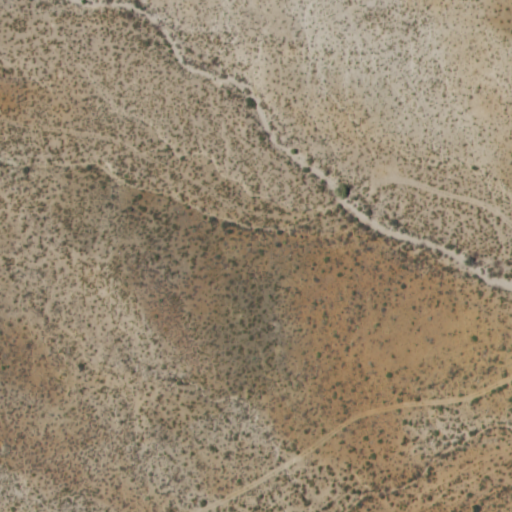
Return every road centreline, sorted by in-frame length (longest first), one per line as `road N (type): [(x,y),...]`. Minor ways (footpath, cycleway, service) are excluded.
road 1 (track): [(374,182),(308,213),(267,214),(237,207),(107,137),(0,119)]
road 2 (track): [(511,375),(473,394),(369,411),(198,511)]
road 3 (track): [(511,225),(472,200),(398,179),(374,182)]
